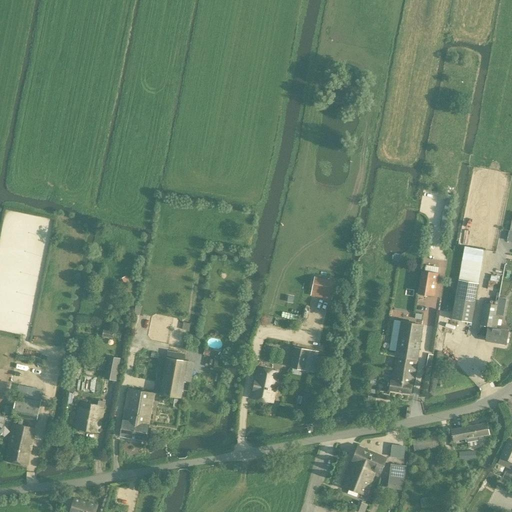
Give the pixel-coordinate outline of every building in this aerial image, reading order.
[(446,228),(449,210),(444,209),(441,227),(446,228)] [(35,256),(47,258),(49,241),(37,240),(35,256)] [(434,296),(438,267),(425,265),(421,289),(421,294),(434,296)] [(126,276),(120,279),(123,285),(130,282),(126,276)] [(335,281),(315,277),(312,290),(333,295),(335,281)] [(459,280),(452,319),(471,323),(478,283),(459,280)] [(499,297),(496,315),(498,315),(503,316),(506,299),(499,297)] [(481,325),(479,335),(486,336),(486,341),(506,344),(508,331),(496,329),(498,315),(496,315),(495,315),(494,315),(496,305),(484,303),(480,325),(481,325)] [(389,390),(411,393),(412,382),(416,359),(422,325),(402,322),(395,320),(390,350),(397,351),(392,379),(391,379),(391,380),(389,390)] [(314,372),(318,352),(294,347),(290,367),(314,372)] [(105,378),(116,380),(120,359),(109,357),(105,378)] [(166,357),(160,394),(180,398),(184,380),(181,380),(184,360),(166,357)] [(272,402),(279,372),(257,368),(252,398),(272,402)] [(123,420),(148,424),(154,393),(129,388),(123,420)] [(20,416),(18,425),(13,424),(5,461),(27,464),(35,429),(22,426),(24,417),(37,419),(41,402),(16,397),(12,414),(20,416)] [(99,433),(105,401),(86,399),(85,402),(79,402),(79,407),(77,407),(73,429),(99,433)] [(146,440),(148,424),(123,420),(120,436),(146,440)] [(464,427),(465,434),(466,438),(489,434),(487,423),(464,427)] [(466,438),(465,434),(464,427),(451,430),(453,441),(466,438)] [(414,451),(442,447),(440,436),(412,441),(414,451)] [(511,440),(508,439),(500,457),(511,461),(511,440)] [(392,444),(390,456),(404,458),(406,446),(392,444)] [(352,462),(373,470),(380,473),(387,458),(358,447),(355,453),(352,462)] [(460,460),(476,459),(475,451),(460,452),(460,460)] [(365,496),(373,470),(352,462),(341,486),(365,496)] [(390,477),(388,485),(403,487),(404,479),(406,466),(391,464),(390,477)] [(425,465),(414,466),(415,474),(426,473),(425,465)] [(421,507),(443,504),(441,496),(422,498),(422,499),(420,499),(421,507)] [(95,511),(97,505),(74,498),(69,511),(95,511)] [(359,500),(356,509),(362,511),(365,511),(368,504),(359,500)]
